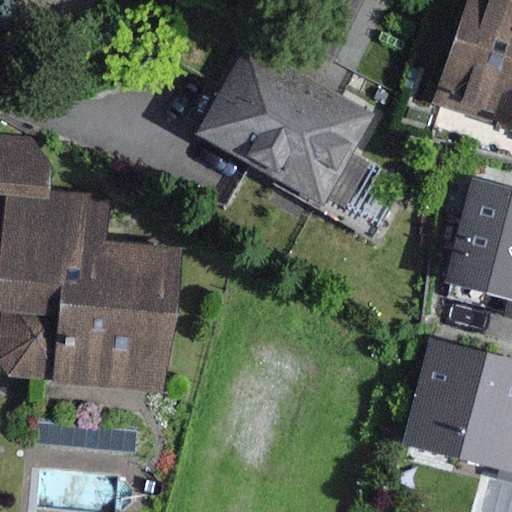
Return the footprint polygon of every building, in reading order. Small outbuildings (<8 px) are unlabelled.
[(180,0),(157,45),(231,83),(250,46),(263,19),(225,0),(180,0)] [(511,0),(481,0),(448,103),(511,123),(511,0)] [(383,114),(250,46),(231,83),(204,133),(337,202),(383,114)] [(29,138),(0,136),(0,185),(54,190),(56,170),(29,138)] [(511,189),(479,182),(450,299),(511,314),(511,189)] [(105,208),(16,200),(1,366),(13,378),(165,391),(177,257),(101,251),(105,208)] [(511,359),(437,340),(411,443),(511,468),(511,359)]
